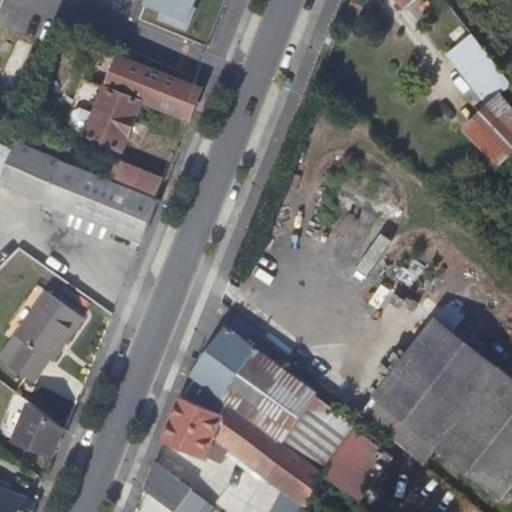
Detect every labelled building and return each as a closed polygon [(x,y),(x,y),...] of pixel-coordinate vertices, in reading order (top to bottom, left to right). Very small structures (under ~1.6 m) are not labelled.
[(198,0),(147,0),(144,7),(162,15),(159,21),(188,33),(198,11),(194,9),(198,0)] [(398,0),(405,9),(417,0),(398,0)] [(355,25),(362,7),(352,2),(345,20),(355,25)] [(467,66),(483,51),(471,37),(454,50),(467,66)] [(496,67),(483,51),(467,66),(480,81),(483,78),(496,67)] [(96,117),(87,139),(123,154),(143,100),(191,120),(202,92),(190,87),(119,58),(96,117)] [(500,99),(501,98),(502,99),(511,91),(511,87),(496,67),(483,78),(500,99)] [(511,156),(511,109),(502,99),(501,98),(500,99),(474,123),(463,133),(499,169),(511,156)] [(74,134),(87,139),(96,117),(81,110),(75,113),(70,125),(74,134)] [(0,186),(18,153),(0,143),(0,186)] [(18,153),(0,186),(0,187),(47,206),(63,164),(22,146),(18,153)] [(154,200),(161,183),(114,163),(107,181),(154,200)] [(63,164),(47,206),(57,210),(71,215),(67,225),(108,242),(113,231),(141,243),(158,201),(154,200),(107,181),(76,169),(63,164)] [(51,363),(82,319),(46,293),(15,337),(24,343),(8,367),(32,384),(49,361),(51,363)] [(358,300),(351,315),(372,325),(379,310),(358,300)] [(511,367),(507,364),(499,373),(435,319),(371,396),(433,447),(498,500),(511,482),(511,367)] [(317,393),(231,331),(197,380),(282,442),(317,393)] [(229,406),(196,383),(185,400),(223,416),(229,406)] [(433,447),(371,396),(356,414),(419,464),(433,447)] [(208,458),(216,440),(225,417),(223,416),(185,400),(182,399),(165,441),(208,458)] [(55,458),(66,431),(31,405),(19,434),(38,442),(35,449),(55,458)] [(229,406),(223,416),(225,417),(216,440),(308,510),(323,475),(290,451),(229,406)] [(172,511),(188,489),(156,466),(145,492),(172,511)] [(28,511),(25,511),(29,501),(2,490),(0,493),(0,511),(28,511)] [(363,511),(364,511),(363,511),(341,511),(328,503),(322,511),(363,511)]
